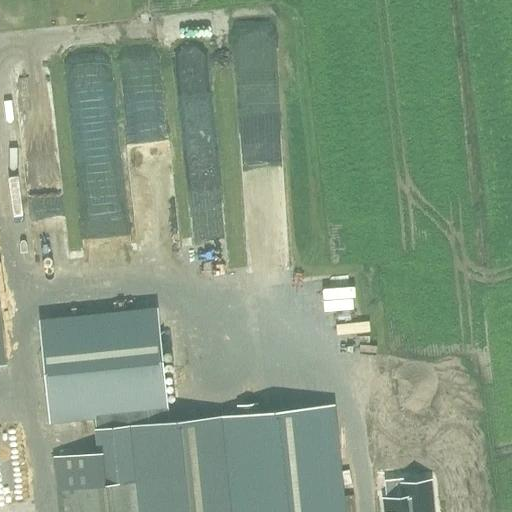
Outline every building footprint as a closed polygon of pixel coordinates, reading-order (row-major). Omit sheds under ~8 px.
[(88,179),(106,180),(106,164),(89,164),(88,179)] [(345,314),(343,286),(330,287),(332,315),(345,314)] [(62,315),(93,311),(92,301),(60,304),(62,315)] [(95,414),(168,407),(159,314),(43,326),(52,418),(95,414)] [(96,429),(170,421),(168,407),(95,414),(96,429)] [(241,511),(231,414),(170,421),(96,429),(95,429),(100,486),(59,490),(60,511),(241,511)] [(409,502),(390,503),(391,511),(437,511),(436,485),(407,488),(409,502)]
